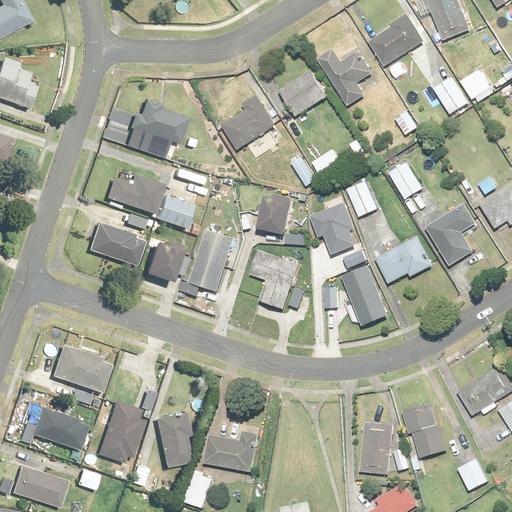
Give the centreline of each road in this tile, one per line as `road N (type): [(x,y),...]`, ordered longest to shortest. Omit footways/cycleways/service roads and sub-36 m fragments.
road 1 (residential): [(26,280),(287,370),(335,374),(409,355),(511,293)]
road 2 (residential): [(26,280),(97,47)]
road 3 (residential): [(97,47),(180,52),(234,42),(309,0)]
